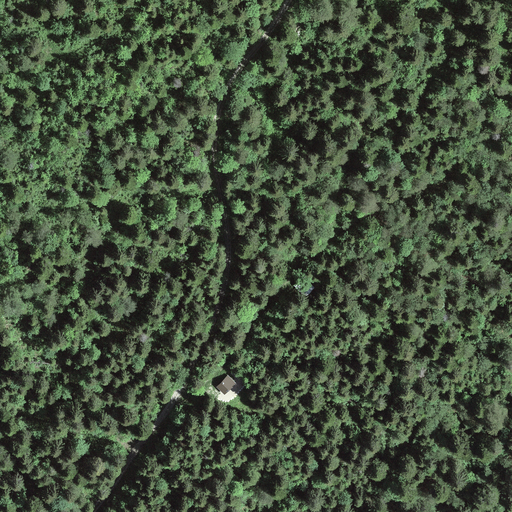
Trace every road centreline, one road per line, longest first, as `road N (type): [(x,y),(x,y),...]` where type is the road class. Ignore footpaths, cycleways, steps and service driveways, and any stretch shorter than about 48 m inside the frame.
road 1 (track): [(95,511),(171,410),(224,297),(228,231),(215,130),(223,98),(291,0)]
road 2 (track): [(171,410),(213,378),(290,278)]
